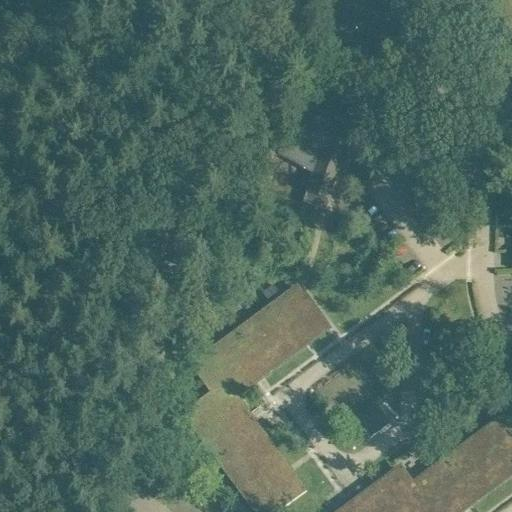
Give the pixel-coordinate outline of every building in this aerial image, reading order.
[(411,43),(417,5),(388,0),(318,0),(313,37),(362,46),(363,35),(411,43)] [(511,0),(488,0),(489,0),(493,0),(506,17),(503,20),(511,31),(511,0)] [(306,102),(299,123),(278,154),(312,174),(302,203),(325,211),(329,199),(357,120),(306,102)] [(253,165),(267,170),(279,136),(265,131),(253,165)] [(212,395),(184,415),(194,428),(197,425),(212,445),(208,447),(246,499),(249,497),(253,502),(250,504),(256,511),(275,511),(303,491),(290,474),(287,476),(283,471),(287,469),(255,427),(250,431),(236,412),(242,408),(234,398),(244,390),(240,385),(259,371),(263,377),(305,345),(303,343),(308,339),(310,342),(328,329),(298,288),(280,301),(282,304),(277,308),(275,305),(224,343),(226,347),(207,361),(204,358),(191,367),(212,395)] [(354,419),(369,440),(390,424),(375,404),(354,419)] [(449,511),(466,500),(470,505),(511,473),(510,471),(511,469),(511,425),(505,416),(487,429),(489,432),(484,436),(482,433),(431,471),(434,475),(415,489),(413,485),(412,486),(399,469),(376,486),(380,492),(362,505),(358,500),(341,511),(449,511)]
